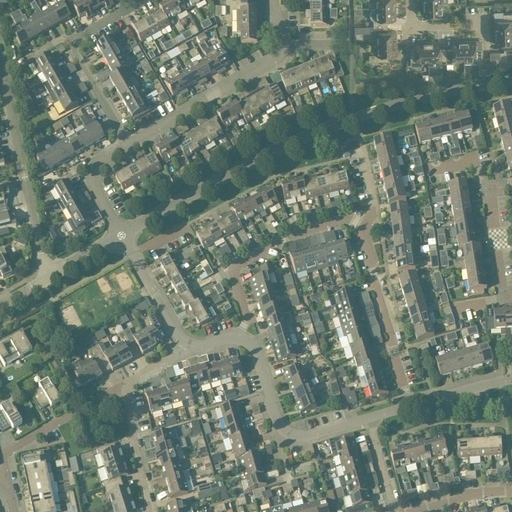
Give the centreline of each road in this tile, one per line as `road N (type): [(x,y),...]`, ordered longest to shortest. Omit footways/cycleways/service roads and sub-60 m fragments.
road 1 (residential): [(121,236),(309,136),(433,95),(511,81)]
road 2 (residential): [(45,280),(0,55)]
road 3 (residential): [(238,339),(239,262),(285,237),(347,221),(365,228)]
road 4 (residential): [(125,146),(70,41),(138,0)]
road 5 (residential): [(238,339),(252,347),(284,434),(299,438),(368,419)]
road 6 (residential): [(125,146),(280,57),(285,46)]
road 7 (residential): [(407,405),(360,238),(365,228)]
road 8 (residential): [(125,386),(149,511)]
road 9 (residential): [(121,236),(185,342)]
